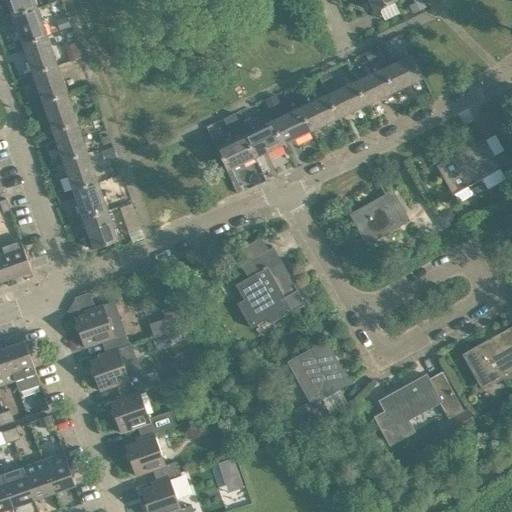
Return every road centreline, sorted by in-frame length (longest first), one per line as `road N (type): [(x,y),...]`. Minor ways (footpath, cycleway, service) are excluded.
road 1 (residential): [(285,191),(511,72)]
road 2 (residential): [(65,279),(285,191)]
road 3 (residential): [(117,511),(41,298)]
road 4 (residential): [(362,312),(379,345),(390,347),(484,295),(464,261)]
road 5 (residential): [(65,279),(12,126)]
road 6 (residential): [(362,312),(285,191)]
